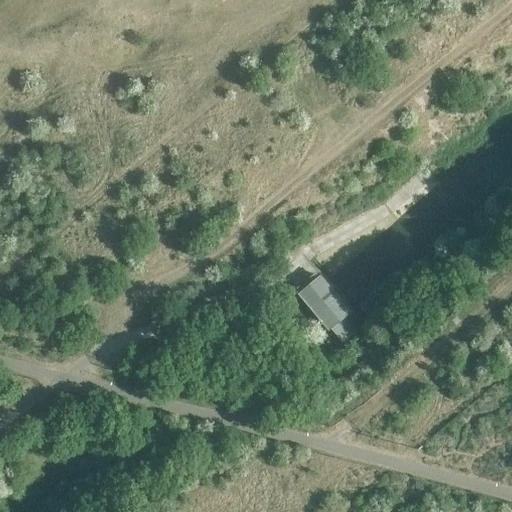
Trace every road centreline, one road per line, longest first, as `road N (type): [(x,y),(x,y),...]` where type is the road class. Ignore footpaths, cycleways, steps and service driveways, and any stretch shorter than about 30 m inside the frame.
road 1 (track): [(511,8),(94,360)]
road 2 (track): [(328,445),(511,289)]
road 3 (track): [(279,279),(94,360)]
